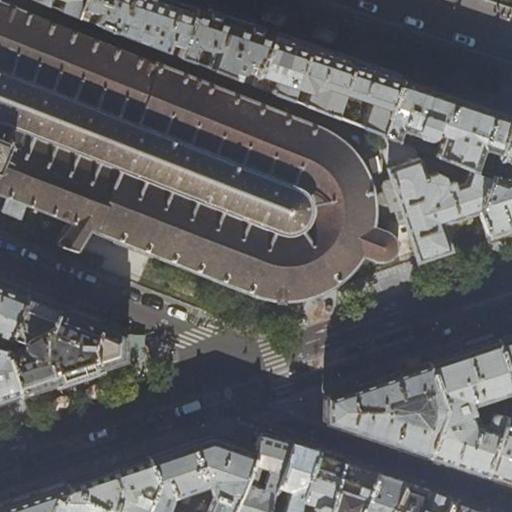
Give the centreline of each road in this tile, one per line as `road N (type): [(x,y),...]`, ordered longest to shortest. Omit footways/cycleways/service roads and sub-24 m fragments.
road 1 (residential): [(511,505),(282,422),(229,370)]
road 2 (tertiary): [(511,273),(229,370)]
road 3 (residential): [(229,370),(195,335),(0,257)]
road 4 (tertiary): [(229,370),(0,446)]
road 5 (secondary): [(315,0),(511,66)]
